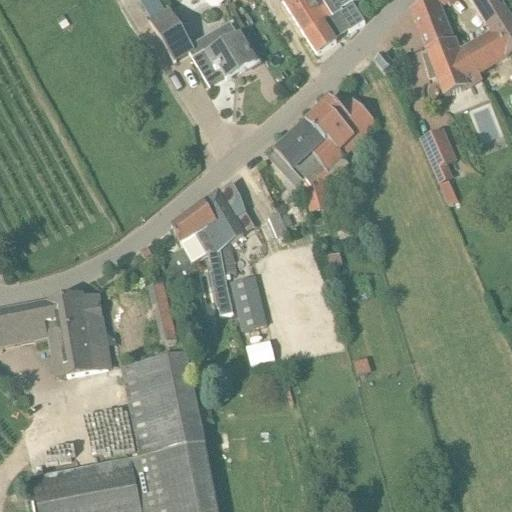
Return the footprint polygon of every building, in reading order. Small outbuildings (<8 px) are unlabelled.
[(140,0),(152,20),(166,13),(159,0),(140,0)] [(229,0),(235,12),(255,0),(229,0)] [(288,0),(289,1),(284,4),(304,36),(336,15),(327,0),(288,0)] [(327,0),(336,15),(304,36),(317,57),(335,45),(331,39),(346,30),(349,34),(364,24),(350,7),(356,2),(354,0),(327,0)] [(454,44),(441,12),(444,9),(446,7),(441,0),(432,0),(431,1),(433,4),(412,15),(445,99),(467,91),(468,92),(485,82),(482,78),(470,48),(460,54),(455,43),(454,44)] [(511,59),(511,25),(496,0),(441,0),(446,7),(455,0),(467,0),(490,36),(470,48),(482,78),(511,59)] [(175,67),(195,54),(170,12),(150,24),(175,67)] [(255,64),(239,38),(205,58),(203,54),(192,60),(208,87),(224,77),(226,82),(255,64)] [(385,77),(394,70),(384,57),(375,65),(385,77)] [(310,125),(334,149),(343,159),(378,122),(356,101),(344,111),(333,101),(310,125)] [(328,174),(343,159),(334,149),(310,125),(306,129),(270,162),(287,180),(292,176),(301,186),(324,168),(328,174)] [(454,179),(463,174),(458,164),(459,164),(444,134),(420,144),(433,177),(434,176),(441,189),(440,190),(449,210),(457,206),(448,186),(455,182),(454,179)] [(219,321),(234,318),(227,292),(225,279),(237,277),(234,260),(230,248),(245,239),(234,222),(246,215),(242,200),(233,187),(205,208),(219,249),(214,251),(219,266),(210,271),(214,293),(213,294),(219,321)] [(324,190),(313,193),(304,196),(310,217),(332,211),(326,189),(324,190)] [(219,249),(205,208),(173,232),(180,249),(197,239),(208,259),(210,271),(219,266),(214,251),(219,249)] [(150,255),(145,248),(138,252),(143,260),(150,255)] [(174,290),(199,281),(198,277),(183,252),(168,260),(174,290)] [(327,272),(337,269),(334,258),(323,261),(327,272)] [(162,284),(147,288),(147,289),(162,346),(176,343),(162,284)] [(96,297),(82,300),(47,306),(0,321),(0,355),(48,346),(55,383),(114,374),(112,363),(108,364),(104,338),(96,297)] [(263,316),(239,323),(242,336),(266,329),(263,316)] [(186,359),(184,348),(169,351),(171,362),(121,372),(140,462),(35,483),(40,511),(218,511),(201,428),(214,425),(206,386),(193,388),(192,384),(187,359),(186,359)] [(199,356),(187,359),(192,384),(204,382),(199,356)]
